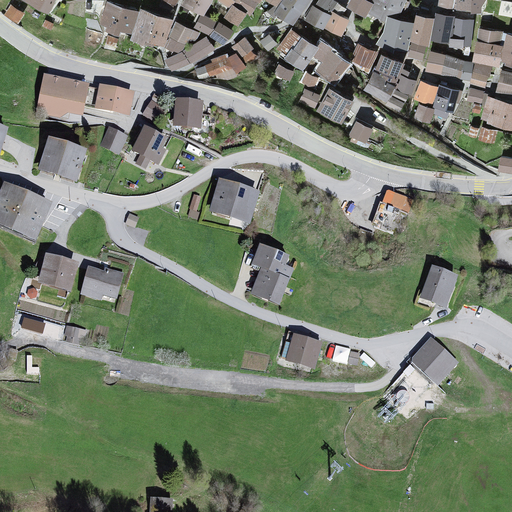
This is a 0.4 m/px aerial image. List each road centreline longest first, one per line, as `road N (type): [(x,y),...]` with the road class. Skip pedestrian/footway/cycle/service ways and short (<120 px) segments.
road 1 (tertiary): [(373,174),(242,105),(87,68),(0,25)]
road 2 (residential): [(373,174),(354,188),(335,189),(301,169),(242,156),(219,160),(153,199),(110,204),(0,171)]
road 3 (tertiary): [(511,183),(373,174)]
